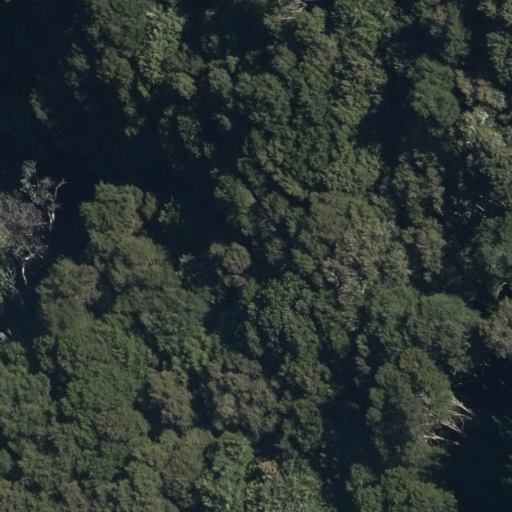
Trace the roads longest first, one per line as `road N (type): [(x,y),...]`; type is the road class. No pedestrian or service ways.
road 1 (track): [(142,511),(139,431),(250,29),(237,0)]
road 2 (track): [(511,383),(425,468),(332,511)]
